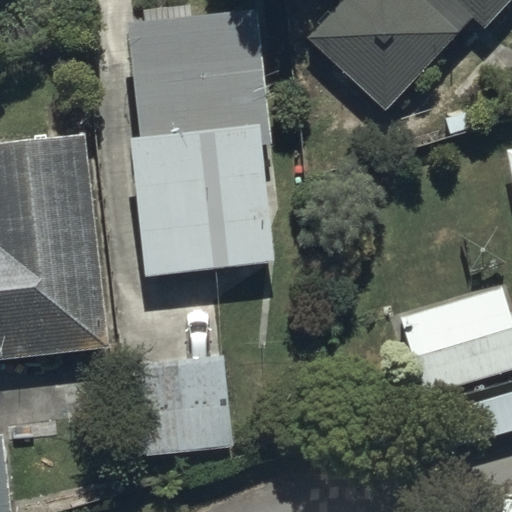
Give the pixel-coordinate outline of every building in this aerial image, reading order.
[(340,0),(305,37),(383,112),(472,18),(483,29),(508,0),(340,0)] [(137,137),(125,139),(142,279),(270,263),(258,164),(267,163),(266,150),(272,149),(256,10),(189,19),(187,4),(140,9),(141,21),(123,23),(137,137)] [(0,359),(106,346),(81,137),(0,143),(0,359)] [(511,325),(502,289),(398,317),(420,395),(511,369),(511,325)] [(225,360),(130,366),(136,457),(231,451),(225,360)] [(511,388),(434,411),(445,450),(511,430),(511,388)]
